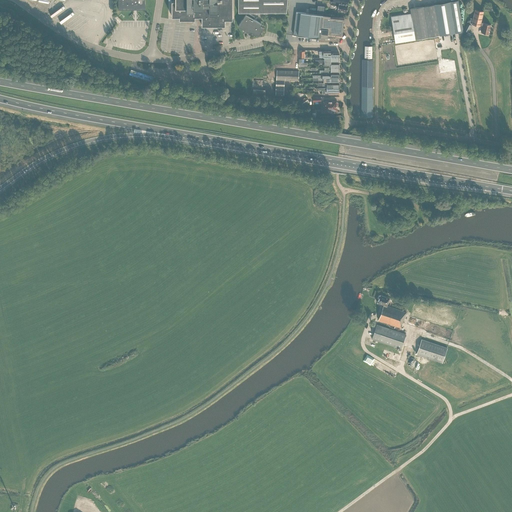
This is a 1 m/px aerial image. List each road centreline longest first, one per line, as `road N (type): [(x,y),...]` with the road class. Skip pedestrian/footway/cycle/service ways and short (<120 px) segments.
road 1 (motorway): [(511,170),(0,82)]
road 2 (motorway): [(174,132),(511,191)]
road 3 (motorway): [(0,190),(73,147),(174,132)]
road 4 (motorway): [(0,99),(174,132)]
road 5 (track): [(0,224),(112,166),(128,179),(116,206)]
road 6 (track): [(398,371),(411,335),(420,333),(511,381)]
road 7 (unclassified): [(149,61),(89,47),(15,0)]
road 8 (unclassified): [(149,61),(187,60),(265,39),(280,44)]
road 9 (unclassified): [(375,124),(505,144)]
